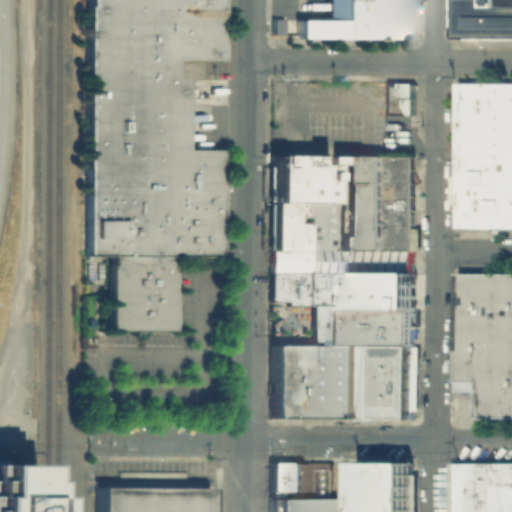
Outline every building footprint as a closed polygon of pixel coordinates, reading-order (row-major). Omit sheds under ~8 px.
[(90,0),(219,0),(219,62),(173,62),(174,72),(186,72),(186,145),(219,145),(220,254),(169,254),(170,327),(107,327),(106,256),(91,256),(90,0)] [(328,0),(328,16),(294,16),(294,42),(417,41),(416,0),(328,0)] [(511,0),(458,0),(458,42),(511,42),(511,0)] [(282,18),(269,18),(268,33),(282,33),(282,18)] [(409,115),(404,107),(395,96),(383,86),(383,81),(415,81),(415,115),(409,115)] [(457,82),(457,227),(492,228),(511,228),(511,82),(492,82),(457,82)] [(386,154),(387,250),(333,250),(333,202),(332,155),(383,154),(386,154)] [(413,249),(387,250),(386,154),(413,154),(413,249)] [(326,155),(326,202),(267,203),(267,155),(326,155)] [(333,250),(267,250),(267,203),(326,202),(333,202),(333,250)] [(333,250),(387,250),(413,249),(413,270),(342,271),(268,271),(267,250),(333,250)] [(413,291),(342,291),(342,271),(413,270),(413,291)] [(328,340),(306,340),(306,304),(282,304),(282,300),(268,300),(268,271),(342,271),(342,291),(342,311),(327,311),(328,340)] [(511,273),(459,273),(459,392),(481,392),(480,418),(511,418),(511,273)] [(342,291),(413,291),(414,310),(342,311),(342,291)] [(342,311),(414,310),(414,344),(377,344),(358,344),(328,344),(328,340),(327,311),(342,311)] [(305,417),(304,385),(269,385),(269,345),(304,344),(328,344),(358,344),(359,417),(305,417)] [(377,344),(377,417),(359,417),(358,344),(377,344)] [(414,344),(414,417),(377,417),(377,344),(414,344)] [(269,385),(304,385),(305,417),(269,418),(269,385)] [(303,490),(267,490),(267,461),(299,461),(331,461),(331,498),(303,498),(303,490)] [(411,511),(358,511),(358,498),(358,461),(411,461),(411,511)] [(0,511),(32,511),(32,463),(0,463),(0,511)] [(511,511),(511,463),(456,463),(456,511),(511,511)] [(115,470),(115,480),(93,480),(93,511),(205,511),(206,508),(213,508),(213,478),(183,479),(183,470),(115,470)] [(267,511),(267,498),(303,498),(331,498),(358,498),(358,511),(267,511)]
